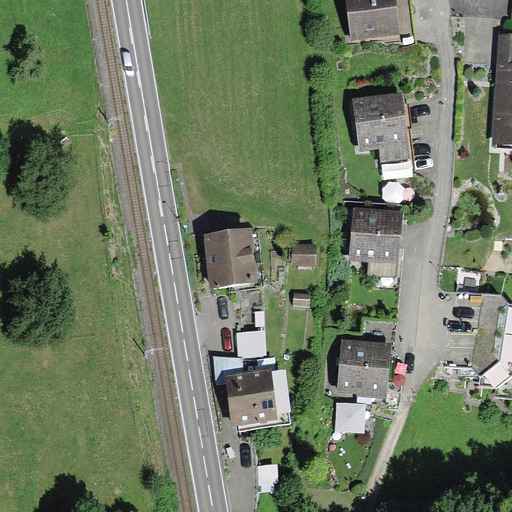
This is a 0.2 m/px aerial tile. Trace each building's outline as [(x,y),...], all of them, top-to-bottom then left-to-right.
[(400,37),(396,0),(344,0),(348,42),(400,37)] [(511,41),(501,41),(497,149),(511,149),(511,41)] [(406,163),(399,101),(349,106),(355,152),(378,149),(379,166),(406,163)] [(404,220),(354,213),(348,264),(398,271),(404,220)] [(254,287),(249,238),(205,242),(210,292),(254,287)] [(314,269),(314,249),(291,248),(290,269),(314,269)] [(511,311),(502,304),(458,295),(444,369),(470,370),(510,416),(511,414),(511,311)] [(265,336),(236,337),(237,362),(242,361),(267,360),(265,336)] [(389,347),(340,344),(336,396),(386,399),(389,347)] [(228,388),(228,379),(227,375),(243,374),(242,361),(237,362),(213,363),(214,389),(228,388)] [(228,388),(230,426),(274,424),(271,377),(228,379),(228,388)] [(364,407),(336,406),(335,433),(363,434),(364,407)] [(275,486),(275,467),(256,468),(256,487),(275,486)]
